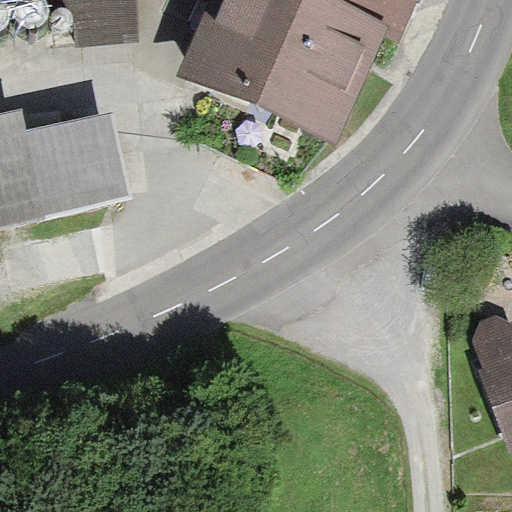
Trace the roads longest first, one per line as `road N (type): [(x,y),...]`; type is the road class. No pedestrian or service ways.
road 1 (tertiary): [(0,373),(182,304),(265,263),(375,181),(424,127)]
road 2 (tertiary): [(424,127),(488,0)]
